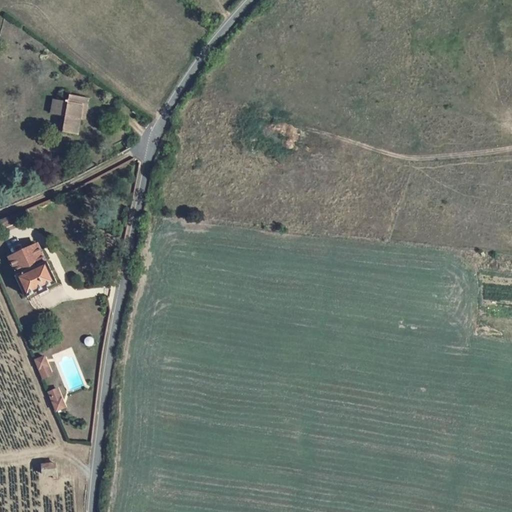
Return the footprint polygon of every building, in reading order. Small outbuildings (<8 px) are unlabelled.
[(68,93),(67,102),(53,100),(51,113),(63,115),(60,131),(76,134),(81,112),(85,113),(88,97),(68,93)] [(31,202),(17,209),(19,214),(32,209),(31,202)] [(28,288),(57,274),(47,255),(46,256),(36,236),(10,249),(19,266),(17,267),(28,288)] [(46,349),(38,353),(42,361),(50,358),(46,349)] [(50,358),(42,361),(47,371),(54,367),(50,358)] [(61,381),(53,385),(57,395),(65,391),(61,381)] [(65,391),(57,395),(61,403),(69,400),(65,391)] [(49,470),(50,475),(57,474),(55,460),(52,460),(52,457),(45,457),(46,462),(42,462),(43,471),(49,470)]
